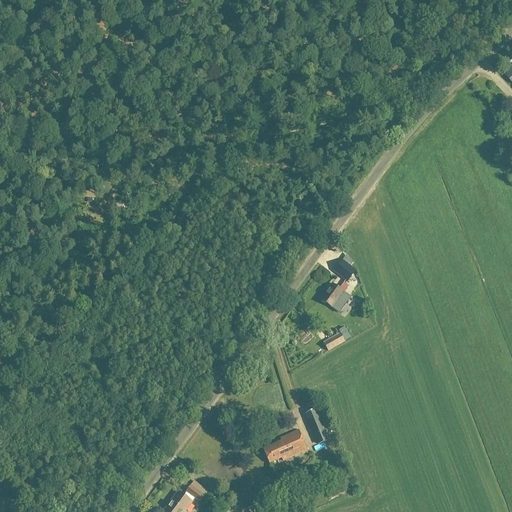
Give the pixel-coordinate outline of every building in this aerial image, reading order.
[(334,272),(347,282),(352,286),(358,279),(356,271),(343,260),(334,272)] [(332,285),(321,300),(332,308),(347,287),(343,284),(339,289),(332,285)] [(340,334),(325,342),(330,350),(345,342),(340,334)] [(323,356),(330,352),(326,344),(319,348),(323,356)] [(320,409),(306,414),(317,442),(331,437),(320,409)] [(282,442),(263,450),(269,464),(282,458),(283,461),(307,450),(298,431),(280,438),(282,442)] [(206,492),(193,483),(186,493),(199,502),(206,492)] [(185,511),(191,503),(179,494),(165,511),(182,511),(184,510),(185,511)]
